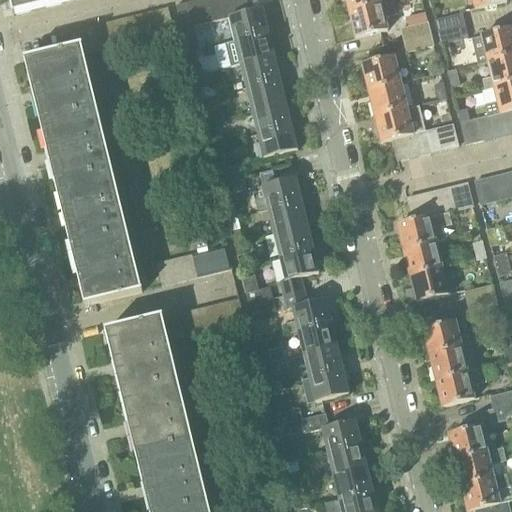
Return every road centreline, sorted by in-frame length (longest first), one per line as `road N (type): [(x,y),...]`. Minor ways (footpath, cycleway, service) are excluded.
road 1 (residential): [(429,511),(306,0)]
road 2 (unclassified): [(97,511),(0,118)]
